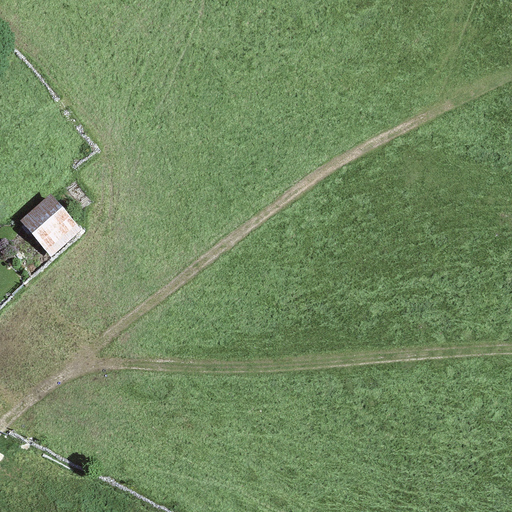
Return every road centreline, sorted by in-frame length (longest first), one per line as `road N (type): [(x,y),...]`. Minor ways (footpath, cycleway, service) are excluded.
road 1 (track): [(84,347),(303,186),(511,63)]
road 2 (track): [(511,351),(161,367),(84,347)]
